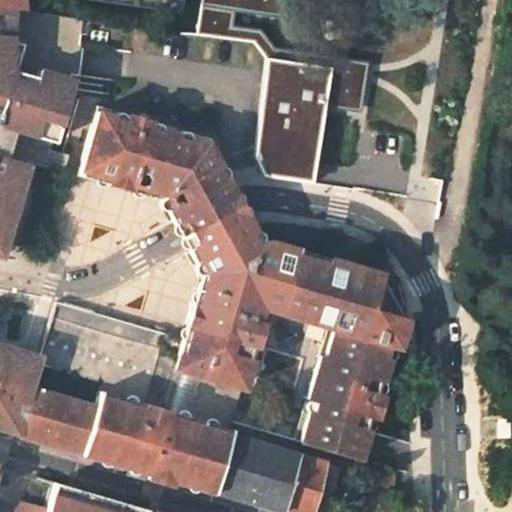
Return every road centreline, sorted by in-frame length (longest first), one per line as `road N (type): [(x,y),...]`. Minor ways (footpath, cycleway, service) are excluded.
road 1 (residential): [(445,511),(433,298),(395,241),(363,216),(258,198),(88,287),(59,290),(0,277)]
road 2 (residential): [(0,446),(222,511)]
